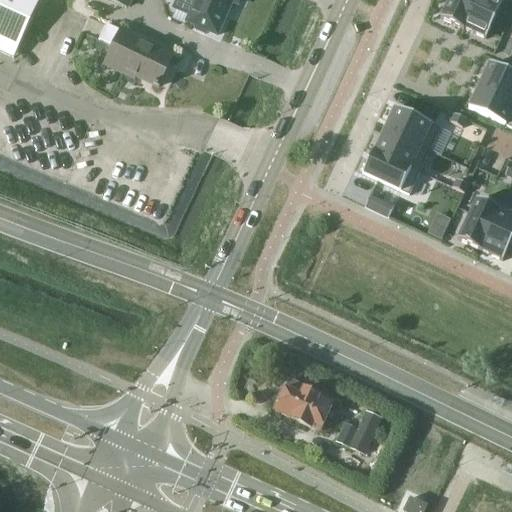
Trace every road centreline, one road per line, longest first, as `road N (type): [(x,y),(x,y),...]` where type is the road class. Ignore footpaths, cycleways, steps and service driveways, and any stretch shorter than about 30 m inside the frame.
road 1 (tertiary): [(179,349),(349,0)]
road 2 (residential): [(323,199),(419,0)]
road 3 (secondary): [(273,511),(145,454)]
road 4 (secondary): [(114,441),(0,392)]
